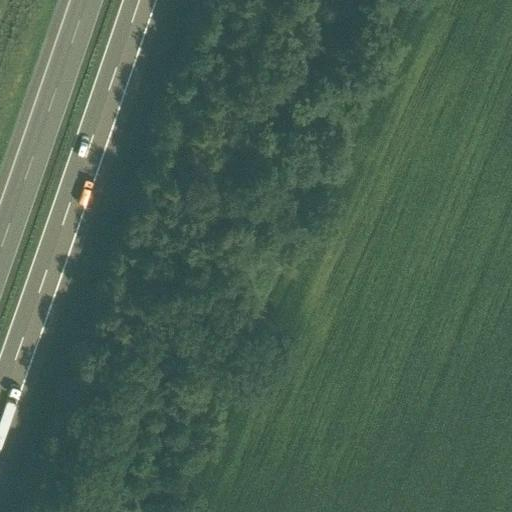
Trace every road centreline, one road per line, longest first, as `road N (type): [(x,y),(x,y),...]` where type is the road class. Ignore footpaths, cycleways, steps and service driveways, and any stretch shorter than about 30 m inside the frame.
road 1 (motorway): [(0,434),(151,0)]
road 2 (motorway): [(84,0),(0,238)]
